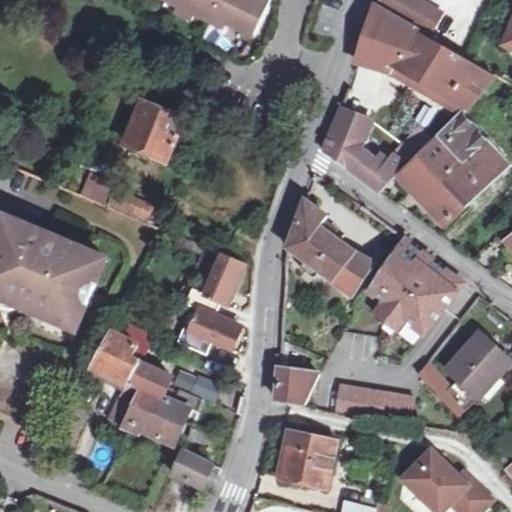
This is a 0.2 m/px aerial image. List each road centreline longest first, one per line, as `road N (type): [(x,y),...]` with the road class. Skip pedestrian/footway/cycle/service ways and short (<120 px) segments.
road 1 (residential): [(304,155),(276,241),(258,412),(222,511)]
road 2 (unclassified): [(304,155),(511,304)]
road 3 (residential): [(114,511),(0,463)]
